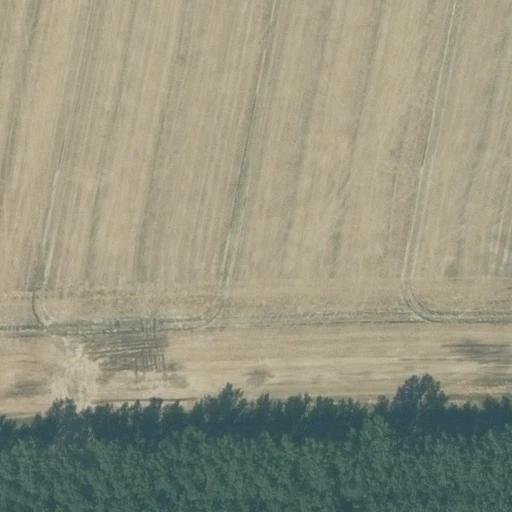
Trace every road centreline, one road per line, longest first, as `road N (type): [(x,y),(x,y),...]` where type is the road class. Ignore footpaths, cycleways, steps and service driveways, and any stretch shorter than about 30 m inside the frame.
road 1 (track): [(511,447),(0,466)]
road 2 (track): [(511,403),(0,417)]
